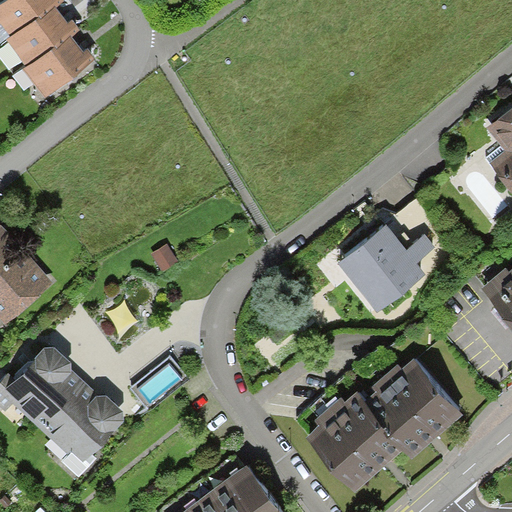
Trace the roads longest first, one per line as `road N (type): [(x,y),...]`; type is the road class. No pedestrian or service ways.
road 1 (residential): [(511,55),(248,274),(226,304),(218,324),(221,356),(243,405),(325,511)]
road 2 (residential): [(128,0),(136,46),(124,73),(0,175)]
